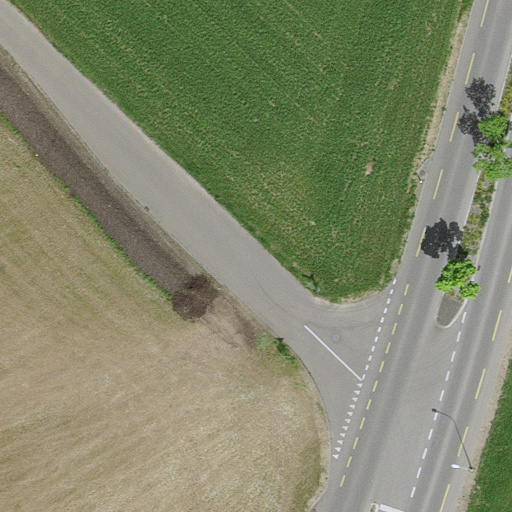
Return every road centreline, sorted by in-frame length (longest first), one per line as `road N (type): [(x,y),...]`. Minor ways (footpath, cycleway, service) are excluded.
road 1 (residential): [(0,21),(340,361),(428,401)]
road 2 (tertiary): [(428,401),(511,58)]
